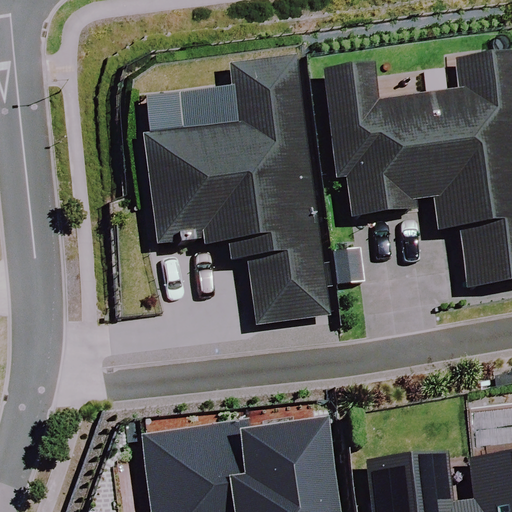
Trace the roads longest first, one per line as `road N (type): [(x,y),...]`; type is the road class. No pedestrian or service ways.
road 1 (residential): [(511,334),(341,361),(29,389)]
road 2 (residential): [(29,389),(36,262),(7,0)]
